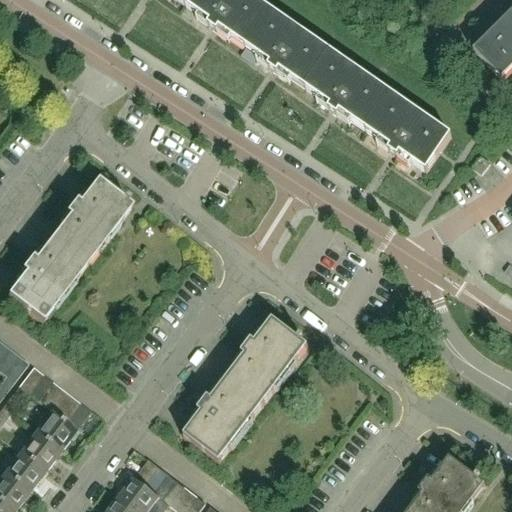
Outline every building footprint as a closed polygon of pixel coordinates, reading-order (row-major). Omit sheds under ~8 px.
[(172,0),(186,9),(192,0),(172,0)] [(213,34),(236,0),(192,0),(186,9),(211,27),(209,31),(213,34)] [(246,51),(271,14),(250,0),(236,0),(213,34),(217,36),(218,37),(221,33),(246,51)] [(274,76),(301,35),(271,14),(246,51),(271,68),(269,72),(270,73),(274,76)] [(503,85),(511,76),(511,37),(504,29),(500,33),(475,57),(491,73),(495,78),(503,85)] [(306,93),(332,56),(301,35),(274,76),(277,78),(278,79),(281,75),(306,93)] [(334,117),(362,77),(347,67),(332,56),(306,93),(332,110),(329,114),(330,115),(334,117)] [(367,135),(392,98),(362,77),(334,117),(337,120),(338,120),(341,117),(367,135)] [(394,159),(422,119),(392,98),(367,135),(392,152),(389,156),(390,156),(394,159)] [(443,154),(452,141),(422,119),(394,159),(397,162),(398,162),(401,158),(427,177),(440,158),(443,154)] [(484,162),(481,160),(472,171),(477,175),(482,178),(490,167),(484,162)] [(98,253),(107,241),(109,243),(110,241),(108,240),(117,228),(119,229),(125,222),(132,213),(127,209),(129,207),(124,203),(122,206),(97,186),(86,200),(83,197),(82,198),(86,201),(82,205),(79,209),(76,208),(77,207),(76,205),(65,219),(67,220),(67,219),(70,221),(52,243),(87,271),(100,254),(98,253)] [(53,310),(63,298),(65,299),(66,298),(63,296),(73,284),(75,286),(87,271),(52,243),(34,266),(32,264),(31,263),(21,276),(23,277),(23,276),(25,278),(22,282),(19,286),(15,284),(18,287),(8,301),(42,328),(46,324),(55,311),(53,310)] [(287,380),(285,379),(294,367),(296,368),(309,351),(303,347),(305,345),(301,341),(299,343),(274,324),(263,338),(259,335),(258,336),(262,339),(259,343),(255,348),(253,346),(253,345),(252,344),(242,357),(243,358),(244,357),(246,359),(229,382),(265,409),(276,394),(275,392),(284,380),(286,382),(287,380)] [(0,345),(0,365),(9,353),(0,346),(0,345)] [(0,365),(0,375),(4,379),(19,360),(9,353),(0,365)] [(14,387),(28,368),(19,360),(4,379),(5,380),(14,387)] [(19,390),(26,396),(28,397),(42,379),(33,371),(19,390)] [(28,397),(37,405),(52,386),(42,379),(28,397)] [(0,404),(14,387),(5,380),(0,387),(0,404)] [(252,425),(265,409),(229,382),(211,405),(209,403),(210,402),(209,401),(198,414),(199,415),(200,414),(203,416),(199,421),(196,425),(192,422),(191,423),(195,427),(185,440),(220,467),(233,451),(231,449),(240,437),(242,439),(243,438),(241,436),(250,424),(252,425)] [(37,405),(47,412),(61,393),(52,386),(37,405)] [(2,411),(10,417),(26,396),(19,390),(2,411)] [(47,412),(50,415),(56,419),(71,401),(61,393),(47,412)] [(56,419),(66,427),(80,408),(71,401),(56,419)] [(90,415),(80,408),(66,427),(75,434),(90,415)] [(0,414),(0,430),(10,417),(2,411),(0,414)] [(66,427),(56,419),(50,415),(49,416),(50,417),(36,436),(61,456),(76,436),(77,437),(77,436),(75,434),(66,427)] [(46,476),(61,456),(36,436),(20,456),(46,476)] [(30,496),(46,476),(20,456),(5,476),(30,496)] [(134,482),(144,490),(158,471),(149,464),(134,482)] [(466,511),(471,506),(473,508),(486,490),(481,487),(482,484),(478,481),(476,483),(450,464),(447,468),(440,478),(436,475),(436,476),(439,479),(436,483),(432,488),(430,486),(431,485),(429,484),(419,497),(421,498),(422,498),(424,499),(414,511),(466,511)] [(144,490),(153,497),(168,478),(158,471),(144,490)] [(0,504),(10,511),(17,511),(30,496),(5,476),(0,482),(0,504)] [(160,502),(163,504),(177,485),(168,478),(153,497),(160,502)] [(160,503),(160,502),(153,497),(144,490),(134,482),(133,482),(133,483),(118,502),(130,511),(151,511),(159,503),(160,503)] [(163,504),(172,511),(187,492),(177,485),(163,504)] [(172,511),(173,511),(186,511),(196,500),(187,492),(172,511)] [(186,511),(201,511),(206,507),(196,500),(186,511)] [(130,511),(118,502),(110,511),(130,511)]
